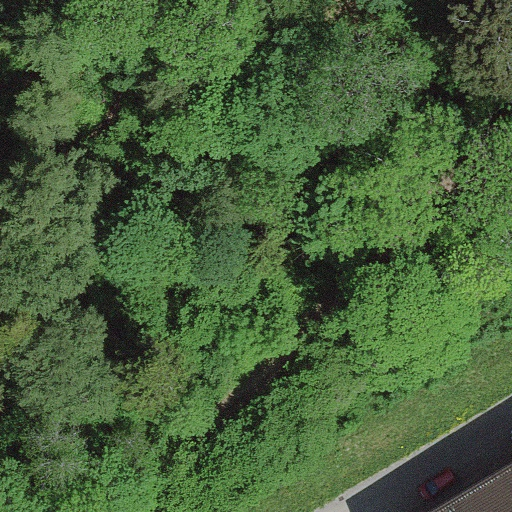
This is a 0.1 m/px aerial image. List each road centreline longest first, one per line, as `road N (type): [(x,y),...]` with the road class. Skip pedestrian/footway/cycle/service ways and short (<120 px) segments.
road 1 (track): [(124,511),(175,474),(511,128)]
road 2 (residential): [(511,426),(362,511)]
